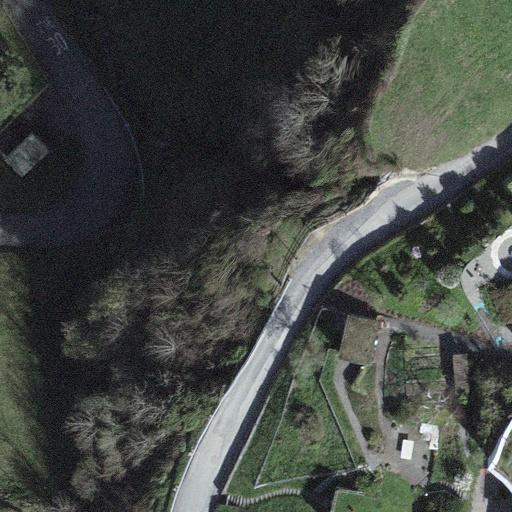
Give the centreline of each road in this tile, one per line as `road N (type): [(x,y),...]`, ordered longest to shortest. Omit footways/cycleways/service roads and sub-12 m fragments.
road 1 (residential): [(192,511),(244,395),(334,253),(511,137)]
road 2 (residential): [(25,0),(103,133),(112,184),(108,200),(88,216),(0,232)]
